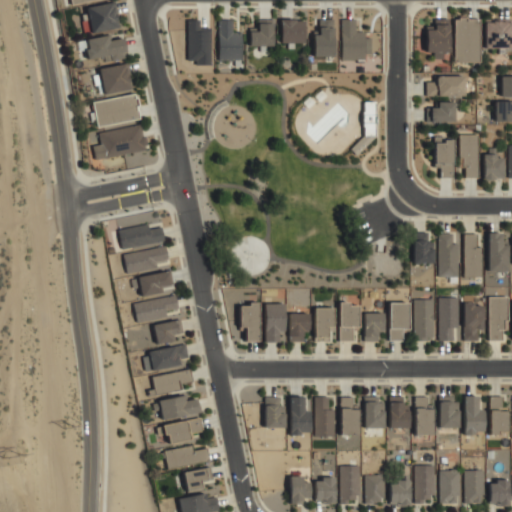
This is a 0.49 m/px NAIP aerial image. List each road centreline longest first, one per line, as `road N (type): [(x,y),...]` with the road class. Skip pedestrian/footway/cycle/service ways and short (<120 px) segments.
road 1 (residential): [(145,0),(251,511)]
road 2 (tertiary): [(34,0),(70,214),(91,424),(90,511)]
road 3 (residential): [(511,369),(219,371)]
road 4 (residential): [(395,0),(397,170),(408,193)]
